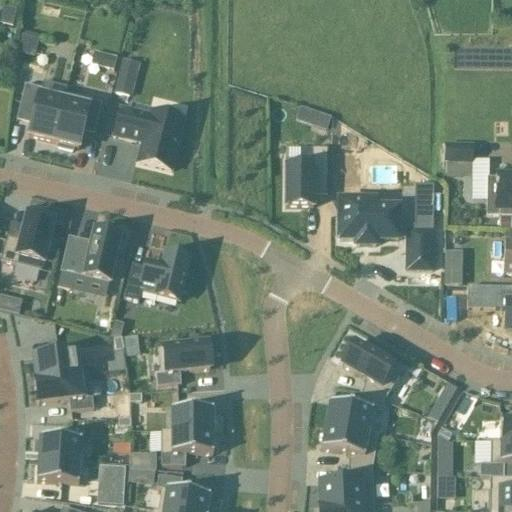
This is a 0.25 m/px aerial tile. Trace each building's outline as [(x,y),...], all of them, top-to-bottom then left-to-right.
[(4,10),(0,25),(0,26),(12,30),(17,13),(4,10)] [(22,37),(20,55),(36,56),(37,38),(22,37)] [(104,58),(101,70),(112,73),(115,61),(104,58)] [(118,79),(114,96),(131,100),(136,84),(118,79)] [(25,87),(19,111),(34,114),(28,140),(54,146),(64,103),(39,97),(41,91),(25,87)] [(64,103),(54,146),(58,147),(57,151),(72,155),(73,151),(78,152),(85,126),(96,129),(102,106),(90,103),(65,97),(64,103)] [(297,122),(327,132),(331,119),(301,109),(297,122)] [(120,112),(113,140),(142,147),(137,167),(171,175),(184,123),(150,115),(149,119),(120,112)] [(446,145),(446,162),(471,162),(471,145),(446,145)] [(284,184),(284,193),(285,193),(284,211),(312,211),(313,195),(327,196),(327,191),(327,151),(312,151),(312,163),(286,163),(285,163),(285,184),(284,184)] [(487,180),(486,219),(500,220),(511,220),(511,219),(511,177),(495,177),(495,181),(487,180)] [(338,222),(338,226),(339,226),(339,244),(355,244),(355,250),(375,250),(375,244),(397,244),(398,241),(406,241),(406,274),(432,274),(433,212),(414,212),(413,228),(398,228),(398,212),(374,212),(374,204),(339,204),(339,222),(338,222)] [(6,241),(1,265),(41,275),(54,224),(26,217),(23,229),(20,244),(6,241)] [(500,220),(500,230),(511,230),(511,220),(500,220)] [(67,244),(60,275),(108,286),(119,240),(94,234),(91,245),(90,249),(67,244)] [(511,245),(503,246),(502,279),(511,279),(511,245)] [(463,288),(463,253),(445,253),(445,287),(463,288)] [(131,267),(122,302),(137,305),(140,296),(178,305),(180,295),(188,297),(193,278),(185,276),(188,262),(165,257),(161,271),(145,267),(145,270),(131,267)] [(511,290),(461,290),(461,312),(499,313),(498,332),(511,332),(511,290)] [(0,314),(7,316),(18,318),(21,304),(0,299),(0,314)] [(111,338),(110,341),(120,340),(122,326),(113,325),(111,338)] [(121,341),(113,342),(115,354),(123,353),(121,341)] [(160,378),(155,378),(156,390),(180,388),(179,376),(210,373),(207,347),(157,353),(160,378)] [(354,347),(341,369),(364,383),(366,383),(365,386),(361,397),(383,406),(402,374),(393,369),(354,347)] [(76,355),(32,361),(35,383),(35,384),(79,379),(79,378),(76,355)] [(35,383),(34,383),(37,408),(68,404),(69,416),(93,413),(91,401),(87,402),(84,377),(79,378),(79,379),(35,384),(35,383)] [(129,406),(141,405),(141,397),(129,398),(129,406)] [(329,406),(324,430),(368,438),(368,437),(369,431),(372,415),(382,416),(383,406),(361,397),(356,411),(329,406)] [(130,422),(129,413),(114,415),(115,423),(118,422),(130,422)] [(170,435),(170,436),(212,436),(212,413),(170,413),(170,435)] [(118,430),(130,430),(130,422),(118,422),(118,430)] [(498,445),(498,446),(511,445),(511,423),(499,423),(498,445)] [(441,427),(437,434),(448,440),(452,433),(441,427)] [(324,430),(320,453),(348,458),(347,472),(371,473),(378,438),(368,437),(368,438),(324,430)] [(161,435),(161,470),(185,470),(185,458),(212,458),(212,436),(170,436),(170,435),(161,435)] [(39,441),(37,463),(79,466),(81,443),(39,441)] [(452,453),(452,447),(438,441),(438,453),(452,453)] [(490,444),(490,468),(499,468),(511,468),(511,445),(498,446),(498,445),(490,444)] [(157,472),(157,455),(132,455),(132,471),(157,472)] [(37,463),(36,486),(78,488),(79,466),(37,463)] [(124,472),(98,470),(96,508),(122,510),(124,472)] [(346,486),(318,487),(319,510),(319,511),(373,508),(371,473),(347,472),(346,486)] [(158,480),(156,492),(161,492),(157,511),(207,511),(209,500),(180,495),(181,483),(158,480)] [(511,511),(511,481),(489,481),(488,511),(511,511)]
